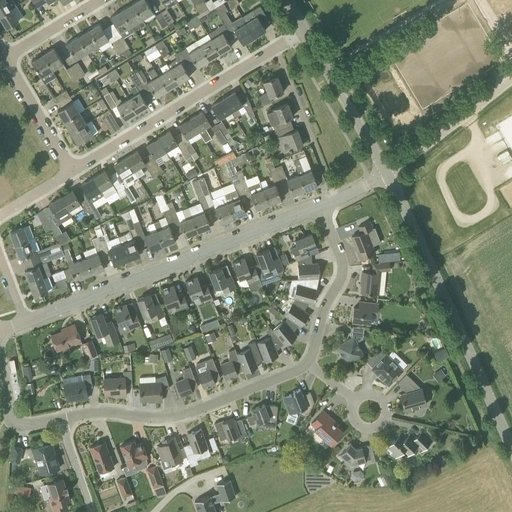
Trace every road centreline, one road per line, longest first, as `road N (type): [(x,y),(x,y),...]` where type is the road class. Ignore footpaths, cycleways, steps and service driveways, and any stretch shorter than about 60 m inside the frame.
road 1 (residential): [(61,417),(180,415),(306,363),(342,270),(320,206)]
road 2 (residential): [(25,321),(320,206)]
road 3 (unclassified): [(511,449),(387,172)]
road 4 (residential): [(72,171),(276,47)]
road 5 (unclassified): [(387,172),(304,30)]
road 6 (residential): [(337,199),(276,47)]
road 7 (unclassified): [(387,172),(511,79)]
road 8 (residential): [(72,171),(5,58)]
